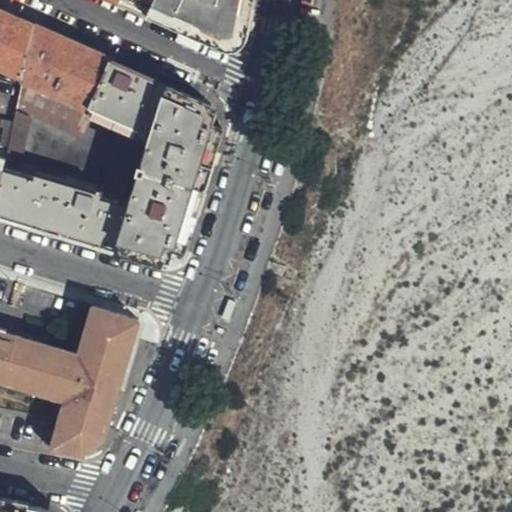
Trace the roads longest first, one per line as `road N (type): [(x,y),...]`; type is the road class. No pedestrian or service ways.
road 1 (secondary): [(200,305),(268,88)]
road 2 (residential): [(59,0),(268,88)]
road 3 (residential): [(0,247),(200,305)]
road 4 (secondary): [(115,492),(200,305)]
